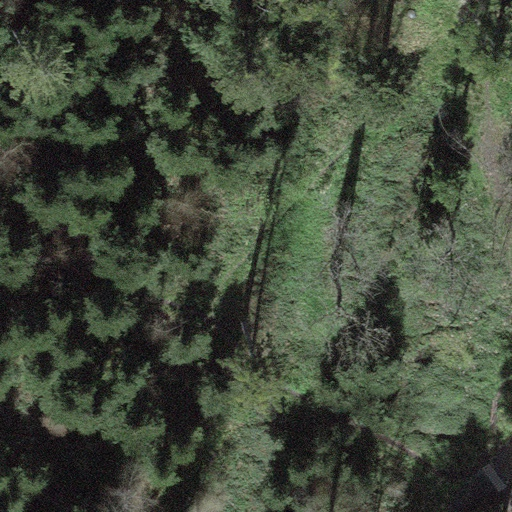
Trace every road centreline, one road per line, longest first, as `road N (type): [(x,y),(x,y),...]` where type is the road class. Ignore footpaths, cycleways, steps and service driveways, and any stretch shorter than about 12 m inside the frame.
road 1 (track): [(511,358),(375,414),(73,244),(0,173)]
road 2 (track): [(470,0),(511,257)]
